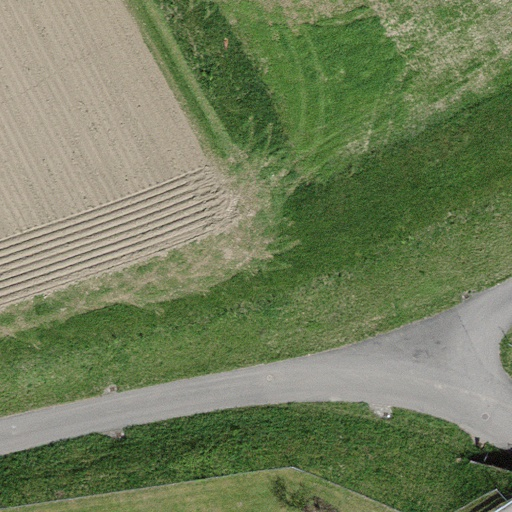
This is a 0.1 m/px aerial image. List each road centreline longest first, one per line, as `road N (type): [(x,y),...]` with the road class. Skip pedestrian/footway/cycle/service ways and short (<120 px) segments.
road 1 (unclassified): [(0,437),(393,350)]
road 2 (unclassified): [(393,350),(511,424)]
road 3 (unclassified): [(511,299),(393,350)]
